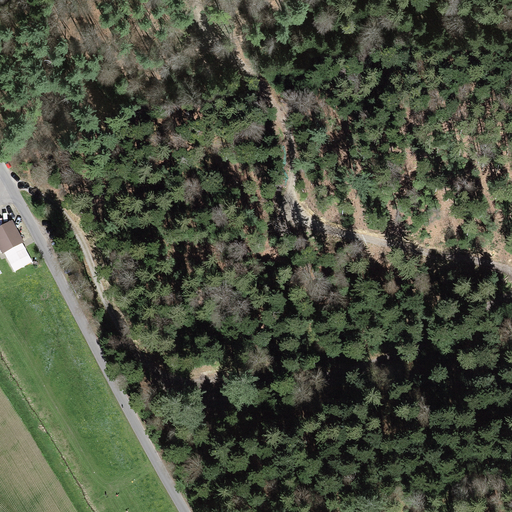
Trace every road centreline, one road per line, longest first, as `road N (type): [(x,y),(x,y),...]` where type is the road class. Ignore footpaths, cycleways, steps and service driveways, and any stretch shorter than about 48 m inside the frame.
road 1 (track): [(511,297),(382,364),(299,386),(186,382),(131,353),(55,205),(13,184)]
road 2 (track): [(493,308),(434,255),(353,231),(318,186),(302,107),(264,69),(202,28),(196,0)]
road 3 (unclassified): [(0,161),(187,511)]
